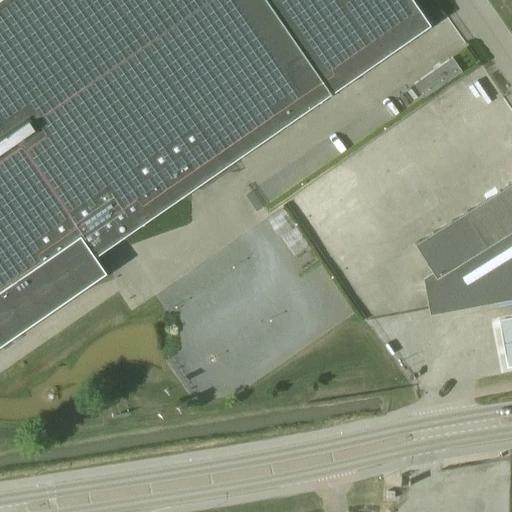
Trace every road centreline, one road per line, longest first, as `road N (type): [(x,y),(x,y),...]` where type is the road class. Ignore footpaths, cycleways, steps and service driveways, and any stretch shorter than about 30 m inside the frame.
road 1 (tertiary): [(511,411),(0,501)]
road 2 (tertiary): [(95,511),(511,433)]
